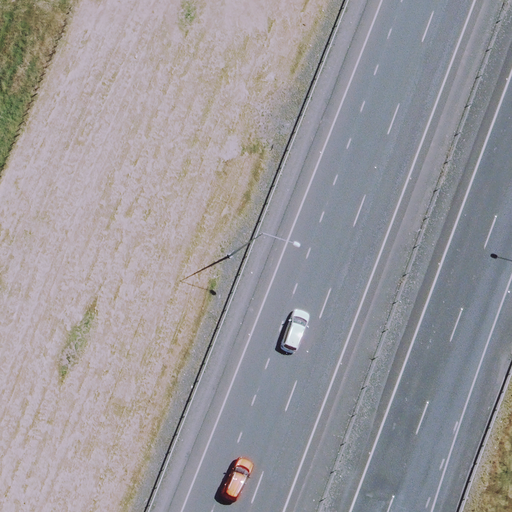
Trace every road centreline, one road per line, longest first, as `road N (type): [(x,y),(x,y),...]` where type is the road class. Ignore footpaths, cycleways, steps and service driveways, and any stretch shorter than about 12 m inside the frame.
road 1 (motorway): [(254,511),(444,0)]
road 2 (motorway): [(511,220),(402,511)]
